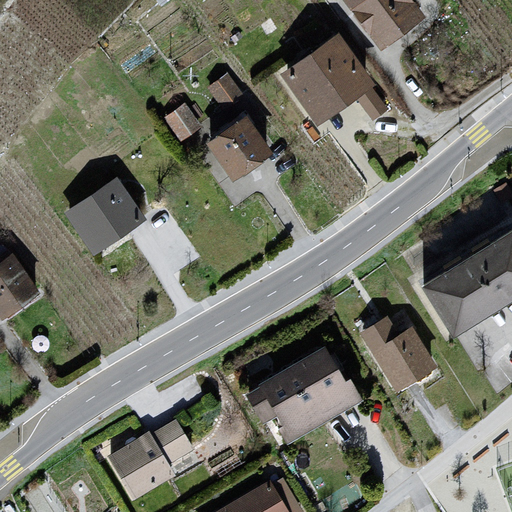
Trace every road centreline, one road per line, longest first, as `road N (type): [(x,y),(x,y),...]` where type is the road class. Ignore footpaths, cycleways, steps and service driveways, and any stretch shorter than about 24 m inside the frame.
road 1 (unclassified): [(0,474),(64,416),(334,254),(511,108)]
road 2 (residential): [(374,511),(511,404)]
